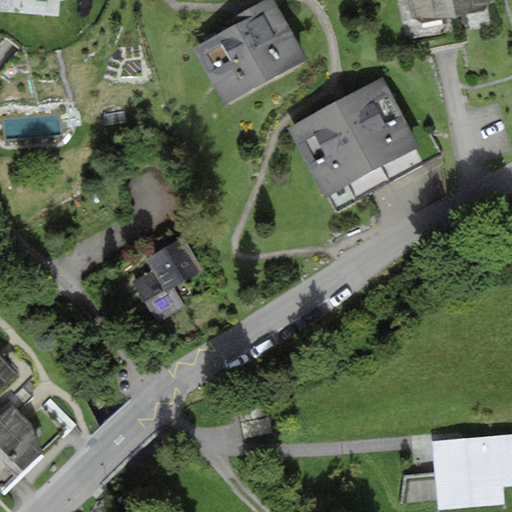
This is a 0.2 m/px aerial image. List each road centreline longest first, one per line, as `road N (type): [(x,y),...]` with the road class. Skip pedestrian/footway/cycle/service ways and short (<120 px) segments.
road 1 (tertiary): [(161,402),(273,322),(511,179)]
road 2 (residential): [(161,402),(20,240),(0,202)]
road 3 (unknown): [(102,461),(0,332)]
road 4 (tertiary): [(51,511),(161,402)]
